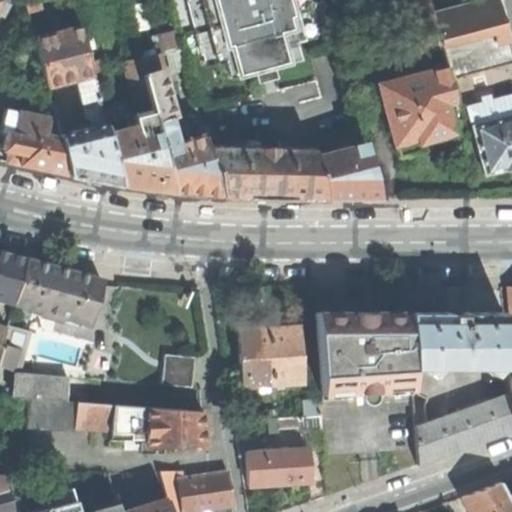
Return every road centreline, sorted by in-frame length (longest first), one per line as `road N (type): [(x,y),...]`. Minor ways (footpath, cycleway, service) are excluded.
road 1 (primary): [(511,228),(152,224),(0,196)]
road 2 (residential): [(511,461),(375,511)]
